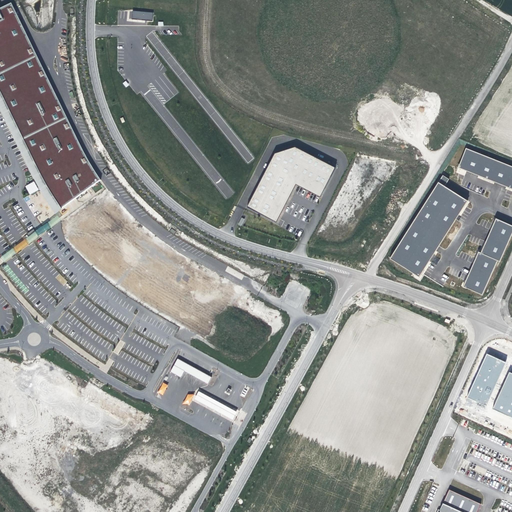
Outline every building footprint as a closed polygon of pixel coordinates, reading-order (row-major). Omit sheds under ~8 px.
[(0,108),(36,184),(57,214),(101,180),(11,3),(0,8),(0,108)] [(153,13),(132,11),(132,19),(152,21),(153,13)] [(275,153),(247,207),(274,221),(295,182),(321,195),(336,168),(295,147),(275,153)] [(458,167),(511,188),(511,166),(466,148),(458,167)] [(449,180),(443,176),(390,259),(419,277),(468,201),(445,186),(449,180)] [(295,182),(274,221),(276,223),(296,185),(320,197),(321,195),(295,182)] [(511,232),(511,226),(496,219),(481,253),(478,251),(463,287),(483,296),(498,261),(499,261),(511,232)] [(443,381),(345,339),(335,364),(432,406),(443,381)] [(506,362),(487,354),(467,397),(486,406),(506,362)] [(208,384),(212,377),(177,359),(170,372),(181,378),(184,371),(208,384)] [(511,373),(510,372),(493,409),(511,417),(511,373)] [(162,398),(168,384),(162,382),(156,395),(162,398)] [(237,412),(198,391),(194,399),(233,420),(237,412)] [(188,392),(184,403),(190,405),(194,394),(188,392)] [(412,444),(316,402),(305,428),(401,470),(412,444)] [(0,416),(0,455),(18,448),(19,447),(10,428),(13,428),(7,413),(0,416)] [(393,475),(296,431),(283,459),(366,497),(371,485),(385,492),(393,475)] [(18,448),(0,455),(0,480),(27,469),(18,448)] [(171,511),(174,509),(119,480),(101,511),(171,511)] [(439,511),(477,511),(481,505),(449,490),(441,508),(439,511)] [(295,511),(266,499),(260,511),(295,511)]
